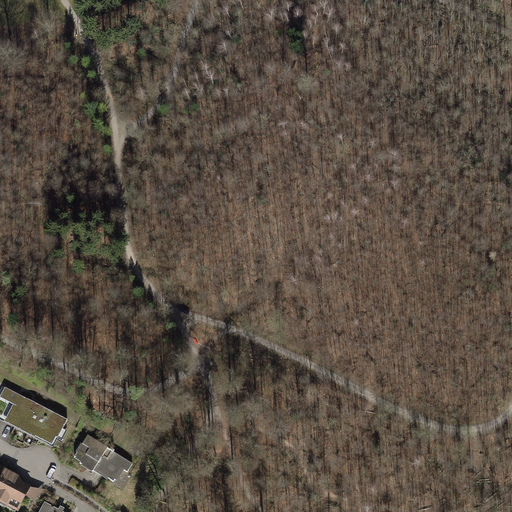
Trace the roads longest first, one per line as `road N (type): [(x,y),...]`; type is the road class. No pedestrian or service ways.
road 1 (track): [(511,409),(483,427),(440,427),(270,343),(170,307)]
road 2 (track): [(170,307),(144,280),(125,239),(117,136),(102,71),(65,0)]
road 3 (track): [(196,353),(181,376),(135,392),(110,389),(0,339)]
road 4 (track): [(117,136),(166,96),(198,0)]
road 5 (track): [(156,511),(217,408)]
